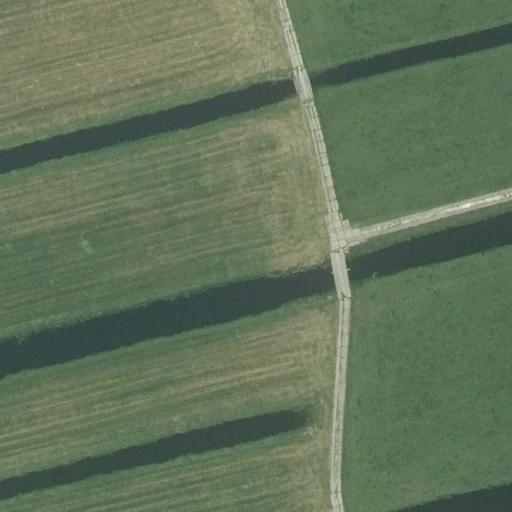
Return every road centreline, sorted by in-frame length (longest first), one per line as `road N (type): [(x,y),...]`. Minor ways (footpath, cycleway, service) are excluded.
road 1 (track): [(338,254),(282,0)]
road 2 (track): [(339,511),(344,299)]
road 3 (track): [(337,241),(511,197)]
